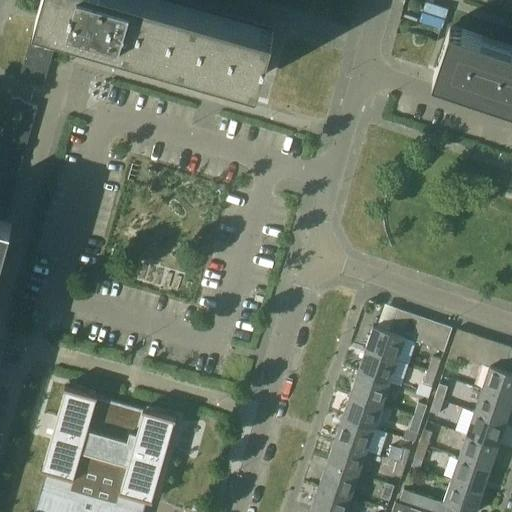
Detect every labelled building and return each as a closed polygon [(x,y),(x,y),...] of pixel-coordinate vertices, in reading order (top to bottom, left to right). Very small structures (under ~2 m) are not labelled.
[(41,0),(37,13),(38,13),(62,20),(70,22),(72,16),(107,26),(105,32),(261,77),(274,32),(161,0),(41,0)] [(38,13),(26,53),(51,60),(62,20),(38,13)] [(511,48),(450,27),(435,71),(511,97),(511,48)] [(26,53),(23,66),(47,73),(51,60),(26,53)] [(47,73),(23,66),(19,79),(20,81),(21,82),(22,82),(23,83),(25,83),(27,83),(28,83),(30,82),(43,86),(47,73)] [(13,98),(10,109),(35,116),(38,105),(24,101),(23,100),(22,99),(21,98),(19,97),(17,97),(15,98),(13,98)] [(10,109),(7,119),(32,126),(35,116),(10,109)] [(7,119),(4,130),(29,137),(32,126),(7,119)] [(4,130),(1,140),(26,147),(29,137),(4,130)] [(1,140),(0,144),(0,150),(23,158),(26,147),(1,140)] [(0,150),(0,162),(20,168),(23,158),(0,150)] [(0,162),(0,173),(17,178),(20,168),(0,162)] [(0,173),(0,184),(14,189),(17,178),(0,173)] [(0,184),(0,196),(11,199),(14,189),(0,184)] [(0,196),(0,207),(8,210),(11,199),(0,196)] [(5,220),(0,218),(0,251),(9,221),(5,220)] [(399,308),(391,330),(402,334),(409,311),(399,308)] [(420,315),(409,311),(402,334),(405,335),(405,337),(412,339),(420,315)] [(431,319),(420,315),(412,339),(423,343),(431,319)] [(442,322),(431,319),(423,343),(433,346),(442,322)] [(452,326),(442,322),(433,346),(444,350),(452,326)] [(373,324),(365,348),(397,359),(405,337),(405,335),(402,334),(391,330),(373,324)] [(458,355),(461,355),(469,331),(458,328),(450,352),(458,355)] [(461,355),(471,359),(480,335),(469,331),(461,355)] [(471,359),(482,363),(490,339),(480,335),(471,359)] [(482,363),(489,365),(490,364),(493,365),(501,342),(490,339),(482,363)] [(511,345),(501,342),(493,365),(504,369),(511,345)] [(365,348),(358,371),(389,382),(397,359),(365,348)] [(453,369),(458,355),(450,352),(445,366),(453,369)] [(433,356),(428,369),(436,372),(441,358),(433,356)] [(489,365),(482,388),(511,397),(511,371),(504,369),(493,365),(490,364),(489,365)] [(436,372),(428,369),(423,383),(432,386),(436,372)] [(358,371),(350,394),(382,405),(389,382),(358,371)] [(439,383),(434,397),(443,400),(447,386),(439,383)] [(138,511),(142,497),(145,498),(147,498),(152,500),(153,500),(153,498),(152,497),(174,418),(176,419),(176,416),(173,415),(146,408),(144,407),(143,409),(97,396),(97,394),(95,393),(68,385),(65,385),(64,385),(64,387),(65,387),(57,416),(51,439),(43,466),(41,466),(41,468),(47,470),(34,511),(138,511)] [(511,397),(482,388),(474,411),(506,421),(511,403),(511,397)] [(350,394),(342,417),(374,427),(382,405),(350,394)] [(443,400),(434,397),(430,411),(438,414),(443,400)] [(417,401),(413,415),(421,418),(426,404),(417,401)] [(474,411),(466,433),(498,444),(506,421),(474,411)] [(421,418),(413,415),(408,429),(416,432),(421,418)] [(342,417),(335,439),(366,450),(374,427),(342,417)] [(424,429),(419,442),(427,445),(432,432),(424,429)] [(466,433),(459,456),(491,467),(498,444),(466,433)] [(335,439),(327,462),(359,473),(366,450),(335,439)] [(427,445),(419,442),(414,456),(423,459),(427,445)] [(402,447),(397,460),(406,463),(410,449),(402,447)] [(459,456),(451,479),(483,490),(491,467),(459,456)] [(406,463),(397,460),(392,474),(401,477),(406,463)] [(327,462),(319,485),(351,495),(359,473),(327,462)] [(475,511),(483,490),(451,479),(443,502),(403,488),(400,499),(439,511),(456,511),(458,508),(471,511),(475,511)] [(381,496),(389,498),(394,484),(385,482),(381,496)] [(319,485),(312,507),(325,511),(345,511),(351,495),(319,485)] [(427,511),(395,501),(391,511),(427,511)]
